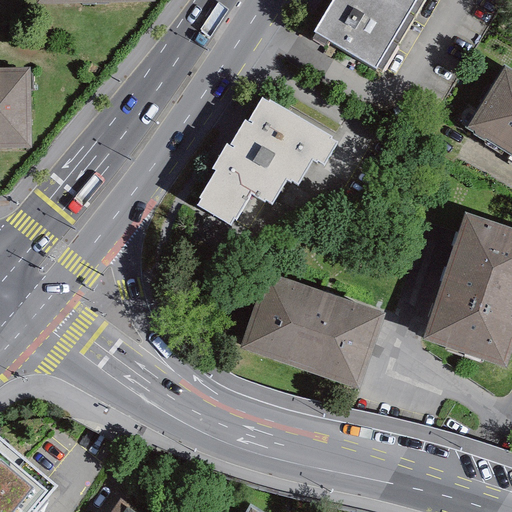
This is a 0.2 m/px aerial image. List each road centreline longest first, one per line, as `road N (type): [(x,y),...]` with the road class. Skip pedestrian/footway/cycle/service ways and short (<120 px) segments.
road 1 (primary): [(219,0),(33,232),(3,296)]
road 2 (secondary): [(308,443),(190,374),(143,319),(130,288),(132,237),(153,173)]
road 3 (secondary): [(308,443),(196,409),(3,296)]
road 4 (secondary): [(506,511),(308,443)]
road 5 (primary): [(153,173),(266,0)]
road 6 (primary): [(3,296),(78,266),(153,173)]
